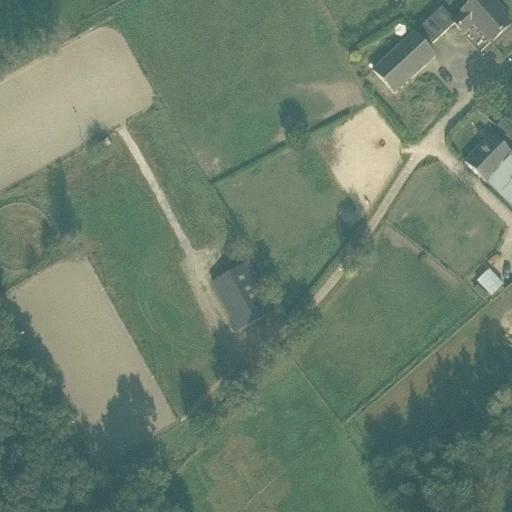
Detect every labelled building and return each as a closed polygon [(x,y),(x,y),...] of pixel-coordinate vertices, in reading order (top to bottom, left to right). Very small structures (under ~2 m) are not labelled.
[(440,9),(413,34),(412,35),(426,50),(454,25),(463,34),(472,26),(490,44),(509,26),(492,7),(489,0),(475,0),(452,22),(440,9)] [(412,35),(413,34),(412,33),(371,71),(394,95),(434,58),(426,50),(412,35)] [(511,153),(511,155),(491,136),(464,164),(484,183),(485,182),(511,208),(511,153)] [(211,283),(228,314),(238,331),(273,311),(247,264),(211,283)] [(487,270),(476,282),(492,296),(503,284),(487,270)]
